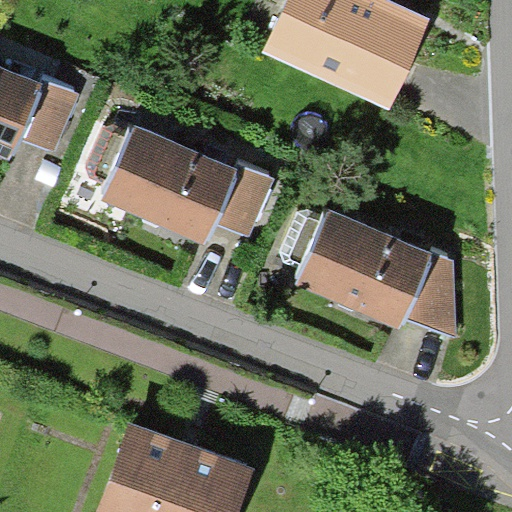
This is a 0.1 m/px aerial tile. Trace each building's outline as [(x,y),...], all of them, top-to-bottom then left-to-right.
[(441,13),(406,0),(277,0),(258,48),(404,106),(441,13)] [(76,88),(0,58),(0,149),(45,167),(76,88)] [(267,176),(132,123),(102,199),(237,252),(267,176)] [(462,252),(325,198),(294,274),(431,329),(462,252)] [(228,511),(249,457),(125,412),(88,511),(228,511)]
